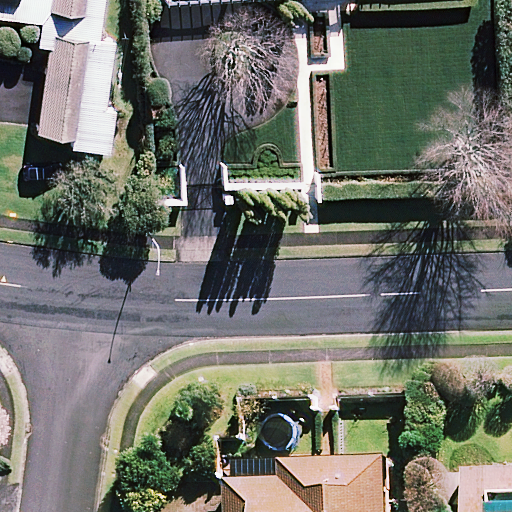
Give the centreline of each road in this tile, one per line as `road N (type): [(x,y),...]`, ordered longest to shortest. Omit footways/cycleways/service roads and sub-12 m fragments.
road 1 (residential): [(92,297),(511,289)]
road 2 (residential): [(59,511),(92,297)]
